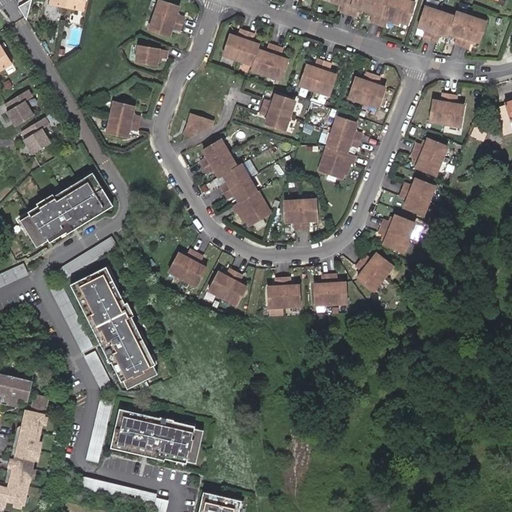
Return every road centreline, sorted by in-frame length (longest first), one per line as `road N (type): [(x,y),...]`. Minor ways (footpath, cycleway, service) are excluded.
road 1 (residential): [(222,0),(200,57),(174,86),(160,123),(167,154),(212,225),(249,252),(325,253),(345,240),(420,64)]
road 2 (residential): [(232,0),(420,64)]
